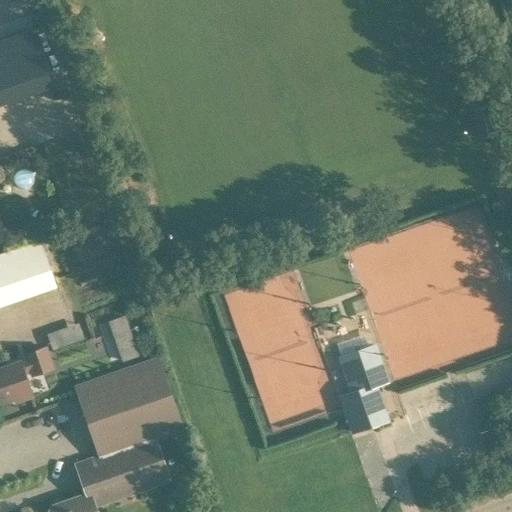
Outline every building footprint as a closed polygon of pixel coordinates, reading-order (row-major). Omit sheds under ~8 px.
[(31,30),(0,40),(0,82),(6,100),(51,84),(31,30)] [(503,199),(493,202),(490,203),(493,212),(496,211),(506,208),(503,199)] [(0,305),(54,287),(38,240),(0,253),(0,305)] [(123,362),(140,356),(136,345),(119,351),(123,362)] [(352,392),(340,397),(353,432),(388,419),(376,385),(388,381),(375,345),(340,358),(348,381),(352,392)] [(26,359),(0,367),(0,404),(14,399),(15,402),(33,397),(25,374),(30,372),(32,376),(53,368),(46,347),(24,354),(26,359)] [(73,385),(99,458),(78,465),(85,485),(88,495),(58,505),(56,506),(56,507),(55,507),(54,508),(54,510),(53,511),(95,511),(93,505),(142,487),(166,479),(167,479),(154,443),(184,432),(158,356),(73,385)] [(336,385),(340,397),(352,392),(348,381),(336,385)]
